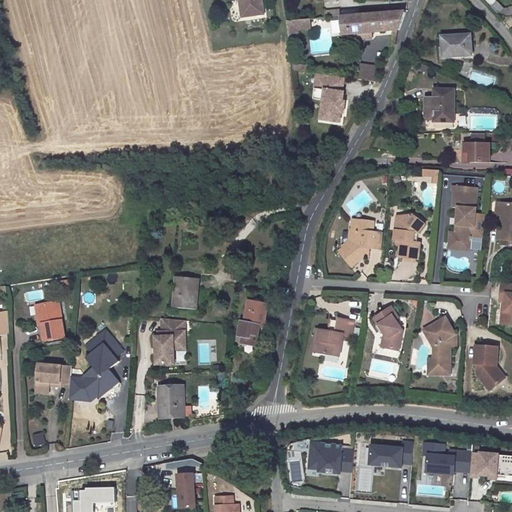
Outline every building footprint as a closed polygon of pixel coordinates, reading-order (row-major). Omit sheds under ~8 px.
[(238,0),(239,8),(250,6),(250,13),(262,12),(260,0),(238,0)] [(495,0),(483,0),(497,13),(503,7),(495,0)] [(239,8),(240,14),(250,13),(250,6),(239,8)] [(405,13),(341,18),(343,35),(356,34),(357,39),(366,38),(371,33),(400,30),(405,13)] [(311,18),(287,20),(289,29),(296,28),(312,27),(311,18)] [(437,51),(466,51),(466,31),(437,31),(437,51)] [(307,65),(293,62),(294,69),(306,71),(307,65)] [(385,69),(361,65),(358,80),(380,83),(385,69)] [(345,77),(317,73),(315,87),(325,89),(323,99),(320,118),(339,122),(341,112),(343,113),(345,102),(343,102),(344,92),(342,92),(345,77)] [(325,89),(315,87),(313,97),(323,99),(325,89)] [(447,120),(448,89),(428,88),(428,97),(420,97),(420,108),(427,109),(427,119),(447,120)] [(464,143),(464,154),(468,154),(468,162),(489,163),(489,143),(484,143),(484,134),(469,134),(469,143),(464,143)] [(299,169),(282,169),(282,184),(299,183),(299,169)] [(407,169),(407,181),(436,182),(436,170),(407,169)] [(504,205),(502,229),(498,229),(497,238),(511,239),(511,194),(502,194),(501,205),(504,205)] [(458,211),(457,237),(456,247),(471,247),(472,229),(474,229),(477,197),(460,195),(454,195),(453,211),(458,211)] [(396,216),(396,234),(400,233),(400,229),(408,217),(396,216)] [(416,247),(416,239),(425,226),(414,217),(408,217),(400,229),(400,233),(396,234),(396,241),(398,241),(398,250),(403,250),(403,263),(421,263),(421,247),(416,247)] [(339,252),(354,273),(368,263),(371,263),(372,253),(383,254),(385,236),(373,235),(374,222),(352,220),(351,243),(339,252)] [(449,253),(470,254),(471,247),(456,247),(457,237),(450,236),(449,253)] [(200,279),(177,276),(174,307),(197,309),(200,279)] [(511,285),(501,285),(500,293),(509,294),(506,323),(511,323),(511,285)] [(509,294),(500,293),(500,300),(503,301),(501,323),(506,323),(509,294)] [(271,303),(252,301),(249,321),(244,320),(242,335),(246,335),(254,337),(254,332),(263,333),(265,325),(268,325),(271,303)] [(59,302),(39,305),(42,324),(45,342),(64,339),(59,302)] [(378,318),(391,348),(385,351),(384,358),(400,361),(404,338),(399,328),(405,325),(397,309),(378,318)] [(0,334),(11,333),(10,311),(0,312),(0,334)] [(336,332),(323,329),(320,352),(339,356),(342,338),(351,340),(354,320),(339,318),(336,332)] [(434,348),(434,359),(434,368),(451,368),(451,347),(457,347),(457,336),(458,336),(448,320),(428,332),(436,347),(434,348)] [(158,365),(178,365),(177,350),(189,350),(188,323),(166,324),(167,338),(157,338),(158,365)] [(317,328),(313,351),(320,352),(323,329),(317,328)] [(94,353),(88,358),(95,367),(85,376),(99,394),(117,379),(110,370),(119,362),(116,359),(125,351),(107,329),(92,342),(98,350),(94,353)] [(254,337),(253,343),(262,345),(262,343),(263,333),(254,332),(254,337)] [(92,342),(87,345),(94,353),(98,350),(92,342)] [(480,370),(479,384),(493,401),(508,388),(497,374),(497,366),(497,365),(499,365),(501,348),(479,346),(477,370),(480,370)] [(428,375),(451,375),(451,368),(434,368),(434,359),(429,359),(428,375)] [(40,363),(37,386),(49,387),(50,385),(50,381),(62,382),(71,383),(73,366),(40,363)] [(497,374),(508,388),(511,384),(511,383),(497,366),(497,374)] [(184,386),(159,387),(159,397),(162,397),(163,407),(160,407),(160,417),(179,416),(178,407),(185,407),(184,386)] [(324,455),(325,445),(315,444),(314,454),(324,455)] [(415,466),(417,445),(407,444),(406,451),(375,448),(373,467),(405,470),(405,465),(415,466)] [(355,473),(357,453),(346,452),(346,447),(325,445),(324,455),(314,454),(312,470),(323,471),(323,473),(343,476),(344,472),(344,470),(346,470),(346,473),(355,473)] [(473,475),(475,455),(454,453),(453,459),(448,459),(449,448),(428,445),(427,457),(432,458),(430,475),(452,477),(453,475),(458,475),(458,473),(473,475)] [(511,479),(511,458),(475,455),(473,475),(473,479),(482,480),(482,477),(500,479),(500,478),(511,479)] [(194,476),(178,477),(180,510),(196,509),(194,476)] [(95,511),(96,504),(117,503),(117,488),(88,489),(88,491),(72,491),(72,511),(95,511)] [(215,493),(216,511),(234,511),(234,504),(233,493),(215,493)]
